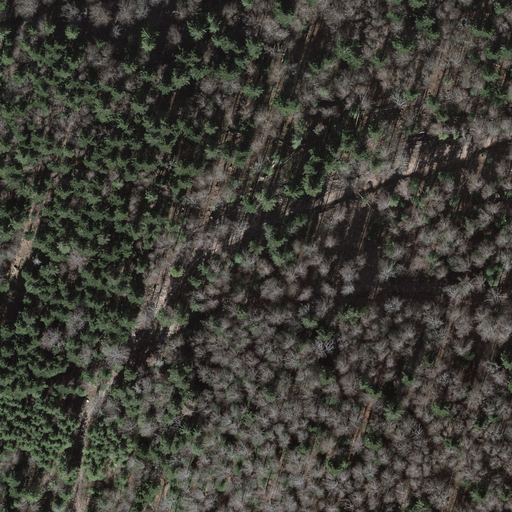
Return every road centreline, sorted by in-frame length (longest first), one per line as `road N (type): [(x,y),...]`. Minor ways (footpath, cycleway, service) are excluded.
road 1 (track): [(511,128),(282,211),(185,278),(131,347)]
road 2 (track): [(131,347),(209,314),(267,301),(511,302)]
road 3 (track): [(131,347),(106,398),(85,511)]
